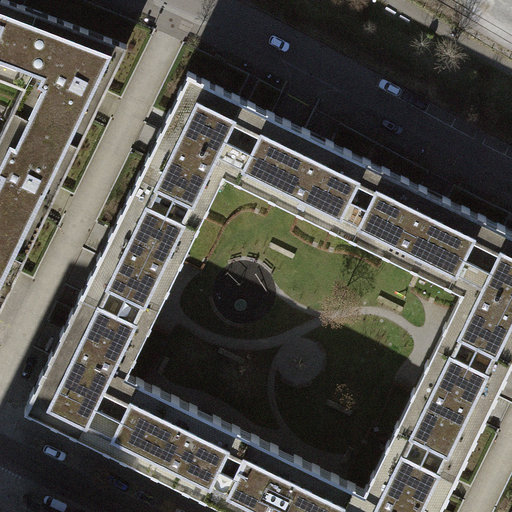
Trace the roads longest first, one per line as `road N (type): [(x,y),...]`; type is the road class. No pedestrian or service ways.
road 1 (residential): [(0,392),(183,0)]
road 2 (residential): [(189,0),(511,170)]
road 3 (residential): [(12,452),(132,511)]
